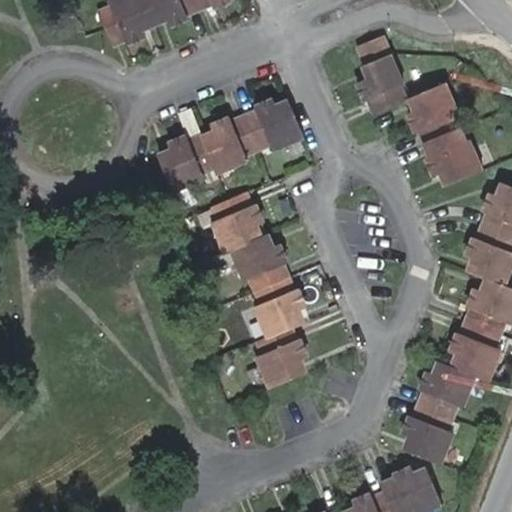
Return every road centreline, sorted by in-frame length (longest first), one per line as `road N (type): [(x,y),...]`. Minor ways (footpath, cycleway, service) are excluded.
road 1 (residential): [(381,359),(360,418),(214,478),(170,511)]
road 2 (residential): [(342,170),(376,156),(418,259),(381,359)]
road 3 (residential): [(342,170),(310,185),(381,359)]
road 4 (residential): [(496,14),(427,19),(368,8),(288,35)]
road 5 (residential): [(9,150),(28,177),(53,191),(95,188),(126,160),(133,140),(126,99)]
road 6 (residential): [(126,99),(96,71),(44,71),(9,108),(9,150)]
road 7 (residential): [(288,35),(126,99)]
road 8 (residential): [(288,35),(342,170)]
